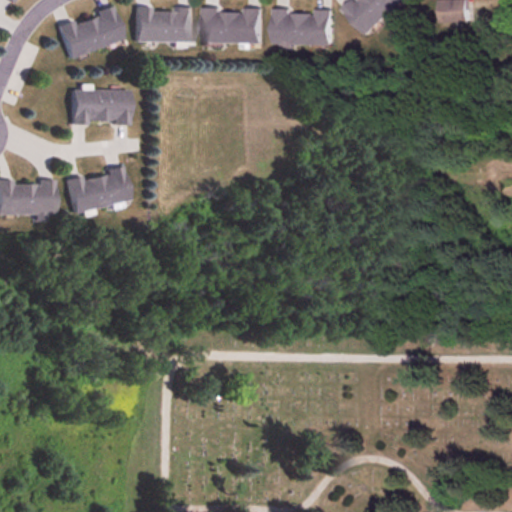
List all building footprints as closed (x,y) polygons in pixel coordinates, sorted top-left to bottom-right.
[(365,36),(403,0),(350,0),(340,10),(365,36)] [(438,23),(466,23),(466,0),(438,0),(438,23)] [(190,43),(190,8),(131,8),(131,43),(190,43)] [(110,9),(54,25),(64,59),(120,43),(110,9)] [(201,44),(259,44),(260,9),(201,9),(201,44)] [(330,10),(272,10),(272,47),(330,47),(330,10)] [(125,126),(125,91),(67,91),(67,126),(125,126)] [(63,180),(69,213),(125,204),(119,171),(63,180)] [(0,182),(0,217),(51,218),(51,183),(0,182)]
